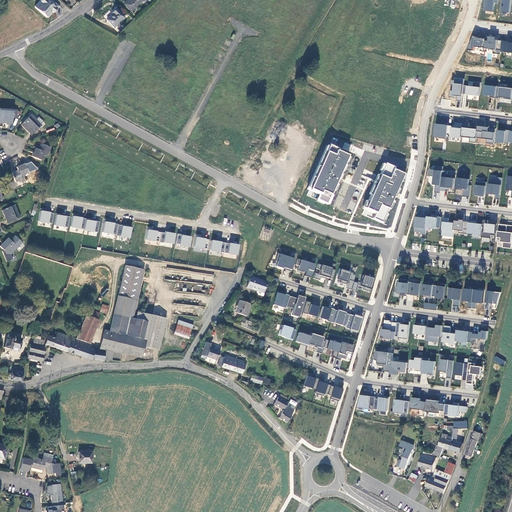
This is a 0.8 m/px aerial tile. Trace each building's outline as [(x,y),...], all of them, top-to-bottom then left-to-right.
[(57,10),(45,0),(41,0),(40,2),(43,4),(38,10),(47,18),(48,18),(50,16),(50,13),(52,12),(54,13),(57,10)] [(51,0),(45,0),(57,10),(59,7),(51,0)] [(132,12),(143,1),(141,0),(128,0),(124,4),(132,12)] [(486,0),(485,11),(486,11),(486,10),(494,11),(494,12),(495,4),(499,4),(499,0),(486,0)] [(511,0),(503,0),(502,12),(510,13),(511,13),(511,0)] [(114,28),(125,18),(117,9),(112,14),(113,15),(107,20),(114,28)] [(480,38),(474,36),(469,50),(475,51),(476,47),(481,48),(481,51),(485,52),(486,50),(487,39),(480,38)] [(493,37),(487,37),(487,39),(486,50),(486,49),(494,50),(494,54),(501,55),(502,52),(503,41),(492,40),(493,37)] [(511,42),(507,42),(507,41),(503,41),(502,52),(511,53),(511,42)] [(458,94),(457,101),(462,102),(463,94),(464,86),(465,79),(456,78),(455,81),(452,80),(451,85),(455,86),(455,91),(451,91),(450,98),(456,98),(456,94),(458,94)] [(474,87),(464,86),(463,94),(467,95),(468,93),(470,94),(470,95),(480,96),(481,83),(474,82),(474,87)] [(493,86),(485,85),(484,95),(490,96),(490,98),(496,98),(497,87),(497,86),(493,85),(493,86)] [(511,88),(497,87),(496,98),(500,99),(501,97),(505,97),(504,99),(511,99),(511,88)] [(17,111),(0,108),(0,123),(12,124),(13,117),(17,118),(17,111)] [(21,125),(31,136),(44,123),(38,118),(36,120),(31,115),(21,125)] [(439,137),(439,138),(447,139),(447,137),(449,126),(449,123),(445,123),(444,125),(436,124),(435,137),(439,137)] [(449,126),(447,137),(462,139),(464,124),(456,123),(455,128),(453,128),(453,126),(449,126)] [(471,138),(470,142),(477,143),(477,138),(479,128),(474,128),(474,129),(469,128),(470,123),(464,123),(464,124),(462,139),(462,141),(463,137),(471,138)] [(496,129),(489,128),(490,126),(489,126),(489,127),(486,127),(486,126),(486,125),(479,124),(479,128),(477,138),(487,139),(487,143),(494,144),(496,129)] [(499,129),(497,143),(509,144),(510,142),(511,131),(506,130),(506,131),(503,131),(503,130),(499,129)] [(348,151),(351,145),(345,142),(342,148),(348,151)] [(32,157),(41,160),(43,155),(46,156),(50,148),(41,144),(38,150),(35,148),(32,157)] [(327,144),(307,190),(308,190),(306,195),(326,205),(349,155),(327,144)] [(34,166),(30,162),(25,164),(24,164),(16,167),(17,170),(12,173),(16,183),(25,179),(23,175),(28,173),(27,169),(34,166)] [(383,163),(363,209),(364,209),(362,214),(382,223),(405,174),(383,163)] [(430,170),(429,176),(435,177),(434,185),(436,185),(435,193),(441,193),(441,191),(441,189),(443,171),(444,167),(436,166),(435,170),(430,170)] [(448,174),(448,171),(443,171),(441,189),(441,191),(446,191),(446,189),(449,190),(449,188),(454,189),(455,179),(452,178),(452,174),(448,174)] [(497,180),(490,179),(488,193),(496,194),(495,199),(500,200),(503,178),(497,177),(497,180)] [(463,197),(470,198),(472,186),(469,185),(470,179),(458,178),(456,189),(463,190),(463,189),(464,189),(463,197)] [(475,196),(481,196),(481,197),(485,198),(487,183),(477,181),(475,196)] [(8,223),(20,218),(14,205),(2,211),(8,223)] [(46,209),(41,209),(38,222),(52,224),(54,214),(45,212),(46,209)] [(66,216),(66,215),(56,214),(54,226),(68,228),(70,217),(66,216)] [(86,219),(77,218),(78,215),(73,214),(70,227),(84,230),(86,219)] [(421,232),(421,234),(426,235),(427,227),(428,218),(421,218),(421,215),(417,215),(416,218),(415,232),(421,232)] [(441,228),(442,217),(433,216),(433,218),(428,217),(428,218),(427,227),(432,228),(437,229),(437,228),(441,228)] [(442,236),(454,237),(455,223),(451,222),(451,223),(449,223),(449,218),(444,218),(442,236)] [(460,231),(459,233),(468,234),(468,233),(469,222),(463,221),(463,219),(456,218),(455,223),(455,230),(460,231)] [(84,230),(98,233),(99,222),(95,221),(96,220),(86,219),(84,230)] [(110,220),(105,219),(102,233),(116,235),(118,225),(118,224),(109,223),(110,220)] [(488,224),(489,220),(484,220),(483,224),(483,227),(486,227),(485,232),(482,231),(482,235),(482,237),(491,238),(492,235),(496,236),(497,224),(493,223),(493,225),(488,224)] [(474,221),(470,221),(469,222),(468,233),(482,235),(482,231),(483,227),(483,224),(473,223),(474,221)] [(511,234),(507,233),(508,225),(500,224),(498,240),(505,241),(505,247),(511,248),(511,249),(511,247),(511,234)] [(116,236),(130,238),(132,226),(122,225),(122,226),(118,225),(116,235),(116,236)] [(273,230),(263,226),(259,238),(269,242),(273,230)] [(152,231),(153,228),(148,227),(146,240),(159,242),(161,232),(152,231)] [(164,243),(164,242),(173,244),(175,234),(165,232),(165,233),(161,232),(159,242),(164,243)] [(179,245),(189,247),(191,237),(186,236),(181,235),(181,234),(177,234),(175,244),(179,244),(179,245)] [(200,238),(201,235),(196,234),(194,247),(207,249),(209,240),(200,238)] [(24,245),(15,236),(11,241),(8,238),(0,246),(4,250),(3,252),(7,263),(13,261),(12,257),(17,252),(24,245)] [(210,250),(223,253),(225,243),(211,240),(210,250)] [(503,248),(511,249),(511,248),(505,247),(505,241),(498,240),(498,242),(504,242),(503,248)] [(223,253),(237,255),(239,244),(233,243),(233,244),(229,243),(225,243),(223,253)] [(73,267),(25,253),(18,274),(27,277),(25,285),(48,292),(50,285),(66,290),(73,267)] [(280,254),(277,266),(284,269),(284,267),(292,270),(295,259),(280,254)] [(306,272),(305,276),(311,278),(315,265),(297,259),(295,265),(299,266),(297,271),(303,272),(303,271),(306,272)] [(332,268),(317,264),(316,269),(319,270),(318,274),(315,273),(313,279),(319,281),(320,278),(325,279),(325,277),(332,279),(335,270),(331,269),(332,268)] [(113,352),(122,354),(130,318),(131,312),(141,270),(125,266),(110,331),(105,330),(100,351),(104,352),(105,350),(113,352)] [(348,283),(346,289),(351,290),(353,282),(355,275),(352,275),(353,273),(339,269),(337,278),(341,280),(340,283),(345,285),(346,282),(348,283)] [(374,276),(369,275),(369,277),(363,275),(359,286),(364,288),(363,290),(369,292),(374,276)] [(266,282),(250,277),(246,287),(262,293),(266,282)] [(396,287),(396,292),(400,292),(400,294),(403,295),(403,296),(407,296),(408,295),(409,282),(409,281),(400,279),(399,287),(396,287)] [(417,281),(417,283),(409,282),(408,295),(412,295),(412,294),(420,295),(420,296),(422,281),(417,281)] [(428,296),(428,298),(432,298),(432,297),(434,285),(434,284),(424,283),(423,295),(428,296)] [(447,285),(442,284),(442,286),(434,285),(432,297),(437,297),(436,298),(437,298),(437,297),(445,298),(444,299),(445,299),(447,285)] [(453,306),(460,307),(461,301),(462,289),(449,288),(448,293),(449,293),(449,299),(454,299),(453,306)] [(462,289),(461,301),(468,302),(467,308),(471,308),(473,289),(462,288),(462,289)] [(473,289),(471,308),(476,309),(476,303),(482,303),(483,291),(473,289)] [(498,304),(501,293),(487,291),(485,309),(490,310),(491,302),(493,302),(492,304),(498,304)] [(285,307),(289,296),(277,293),(273,304),(285,308),(285,307)] [(298,318),(304,298),(297,296),(296,298),(289,296),(285,307),(293,309),(291,315),(298,318)] [(246,316),(250,305),(239,301),(235,312),(246,316)] [(315,319),(319,305),(314,303),(313,306),(312,305),(312,303),(306,302),(302,313),(311,316),(311,317),(315,319)] [(334,309),(330,308),(330,309),(322,307),(319,318),(326,321),(330,322),(334,310),(334,309)] [(87,343),(89,338),(100,313),(89,309),(76,339),(87,343)] [(349,315),(334,310),(330,322),(345,327),(349,315)] [(131,312),(130,318),(149,323),(145,340),(143,348),(157,352),(164,319),(131,312)] [(357,314),(356,317),(349,315),(345,327),(345,328),(357,332),(362,315),(357,314)] [(130,318),(122,354),(139,358),(143,348),(145,340),(149,323),(130,318)] [(239,322),(238,325),(245,329),(248,321),(245,320),(244,324),(239,322)] [(382,331),(381,338),(396,340),(396,337),(398,323),(391,322),(391,321),(385,320),(384,331),(382,331)] [(253,323),(248,321),(245,329),(258,334),(261,327),(258,326),(257,329),(251,327),(253,323)] [(402,324),(402,323),(398,323),(396,337),(398,337),(398,338),(403,339),(403,338),(408,338),(408,340),(410,322),(405,321),(405,324),(404,325),(402,324)] [(421,323),(416,323),(414,334),(426,335),(427,327),(427,326),(421,326),(421,323)] [(191,329),(177,324),(174,333),(188,338),(191,329)] [(288,327),(281,325),(278,335),(282,336),(282,337),(284,337),(284,338),(292,341),(295,330),(288,327)] [(432,329),(432,328),(427,327),(426,335),(426,341),(438,343),(439,337),(441,337),(443,326),(435,325),(434,328),(434,329),(432,329)] [(449,342),(449,344),(456,345),(456,341),(457,333),(453,333),(453,334),(450,334),(451,327),(445,326),(443,342),(449,342)] [(465,331),(465,330),(458,329),(457,333),(456,341),(462,342),(462,345),(468,346),(468,342),(472,343),(473,334),(473,332),(465,331)] [(480,332),(480,335),(473,334),(472,343),(471,348),(480,349),(481,344),(485,345),(485,340),(487,340),(488,332),(483,331),(483,332),(480,332)] [(45,344),(87,359),(90,349),(91,345),(87,343),(76,339),(74,338),(57,332),(56,335),(55,338),(50,337),(48,336),(45,344)] [(298,333),(295,342),(303,344),(302,345),(307,347),(307,345),(310,335),(303,333),(303,334),(298,333)] [(322,341),(323,337),(311,334),(310,335),(307,345),(313,347),(314,346),(317,347),(315,352),(321,354),(324,342),(322,341)] [(18,352),(21,339),(6,335),(3,348),(18,352)] [(32,345),(42,347),(44,340),(34,338),(32,345)] [(341,342),(336,341),(336,343),(325,340),(323,348),(333,351),(331,357),(336,359),(341,342)] [(206,357),(217,361),(220,352),(213,350),(214,348),(210,346),(211,344),(205,342),(200,357),(205,359),(206,357)] [(340,358),(345,360),(347,352),(350,353),(353,346),(341,342),(336,359),(335,359),(339,360),(340,358)] [(28,352),(43,356),(45,348),(42,347),(32,345),(30,344),(28,352)] [(112,361),(113,352),(105,350),(104,352),(100,351),(95,350),(93,360),(104,361),(104,360),(112,361)] [(384,363),(386,363),(385,372),(391,372),(393,361),(394,353),(376,351),(375,360),(379,360),(378,365),(384,366),(384,363)] [(27,358),(42,361),(43,356),(28,352),(27,358)] [(229,370),(241,374),(245,362),(224,356),(224,357),(220,357),(217,365),(221,367),(229,370)] [(411,360),(410,368),(415,369),(415,371),(422,372),(424,358),(417,357),(416,361),(411,360)] [(430,361),(430,359),(424,358),(422,372),(422,374),(426,374),(426,372),(428,372),(428,375),(434,375),(436,362),(430,361)] [(441,359),(439,371),(448,373),(447,378),(452,379),(454,361),(441,359)] [(391,374),(398,375),(399,371),(405,372),(406,368),(407,368),(408,363),(393,361),(391,372),(391,374)] [(468,372),(469,364),(457,363),(455,375),(456,374),(464,375),(464,376),(464,371),(468,372)] [(467,384),(473,384),(474,374),(482,375),(483,367),(475,366),(475,364),(469,363),(469,364),(468,372),(467,384)] [(10,380),(22,382),(24,371),(12,369),(10,380)] [(313,374),(308,373),(303,387),(315,390),(319,380),(319,379),(314,378),(314,379),(312,378),(313,374)] [(262,379),(253,376),(253,377),(250,376),(248,381),(260,385),(262,379)] [(324,382),(319,380),(315,390),(314,394),(323,396),(324,394),(327,395),(330,386),(330,385),(326,384),(323,383),(324,382)] [(337,388),(330,386),(327,395),(331,396),(330,399),(338,401),(342,388),(337,386),(337,388)] [(364,410),(364,408),(374,409),(374,410),(375,410),(375,409),(376,399),(376,397),(368,396),(368,395),(363,393),(358,409),(364,410)] [(277,397),(273,405),(283,410),(278,418),(286,423),(293,410),(285,406),(287,402),(277,397)] [(380,397),(380,399),(376,399),(375,409),(388,411),(389,398),(384,397),(384,398),(380,397)] [(427,402),(423,402),(420,402),(421,399),(413,398),(411,409),(418,410),(420,412),(420,416),(426,417),(426,412),(427,402)] [(410,401),(402,400),(402,399),(396,399),(394,413),(395,413),(395,412),(408,413),(408,414),(410,401)] [(426,412),(441,413),(441,411),(445,411),(445,414),(446,404),(439,404),(439,401),(428,400),(427,402),(426,412)] [(445,415),(449,415),(449,416),(454,417),(454,416),(460,417),(460,411),(467,412),(468,407),(459,406),(459,404),(455,403),(455,406),(446,404),(445,414),(445,415)] [(468,429),(468,425),(455,426),(454,432),(453,437),(453,440),(452,440),(449,450),(461,452),(464,444),(457,442),(459,429),(468,429)] [(472,438),(471,438),(466,454),(472,457),(478,441),(480,442),(483,434),(474,431),(472,438)] [(444,448),(449,450),(452,440),(448,439),(448,436),(449,435),(444,434),(443,438),(442,438),(440,444),(438,443),(435,451),(434,455),(441,457),(443,451),(444,448)] [(414,445),(402,440),(400,446),(407,449),(403,461),(399,459),(397,466),(406,469),(413,450),(414,445)] [(78,463),(92,463),(91,452),(80,452),(78,452),(78,463)] [(437,458),(423,454),(419,466),(433,470),(437,458)] [(44,467),(46,468),(47,470),(47,475),(55,474),(55,476),(61,475),(59,463),(54,464),(52,464),(52,459),(43,457),(42,461),(34,458),(31,468),(43,471),(43,469),(44,467)] [(23,458),(20,470),(28,472),(31,460),(23,458)] [(452,475),(456,465),(449,462),(445,472),(452,475)] [(444,493),(452,475),(436,470),(433,478),(431,476),(429,479),(426,486),(444,493)] [(52,506),(63,505),(60,484),(50,485),(52,506)]
